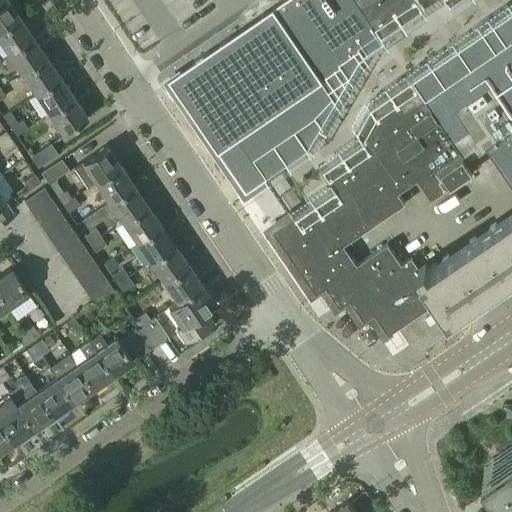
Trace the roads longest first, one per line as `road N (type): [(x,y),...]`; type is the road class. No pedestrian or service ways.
road 1 (tertiary): [(279,312),(69,0)]
road 2 (residential): [(0,502),(279,312)]
road 3 (tertiary): [(363,433),(511,332)]
road 4 (tertiary): [(363,433),(279,312)]
road 5 (residential): [(245,511),(363,433)]
